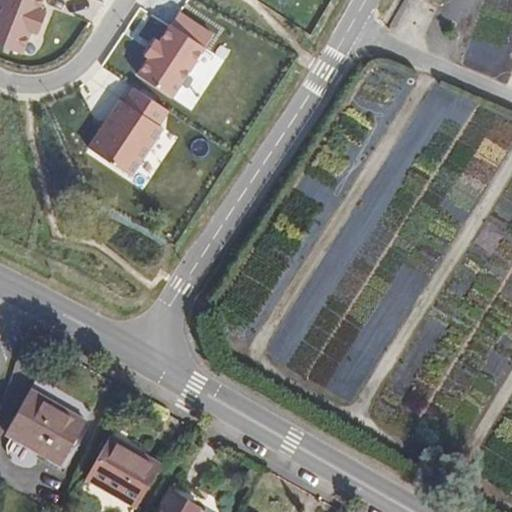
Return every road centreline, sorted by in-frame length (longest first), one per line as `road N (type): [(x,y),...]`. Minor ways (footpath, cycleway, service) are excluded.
road 1 (tertiary): [(134,354),(360,0)]
road 2 (secondary): [(411,511),(134,354)]
road 3 (residential): [(125,0),(76,68),(31,86),(0,75)]
road 4 (secondary): [(134,354),(0,282)]
